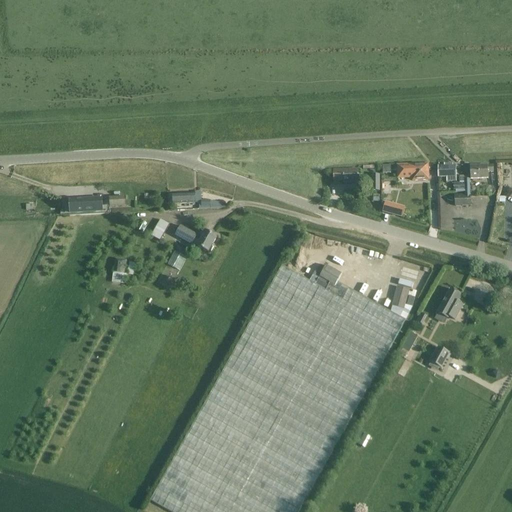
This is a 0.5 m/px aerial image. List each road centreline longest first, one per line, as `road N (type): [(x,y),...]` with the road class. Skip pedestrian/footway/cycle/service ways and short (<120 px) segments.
road 1 (unclassified): [(511,267),(188,162)]
road 2 (residential): [(247,144),(511,131)]
road 3 (unclassified): [(0,161),(128,153),(188,162)]
